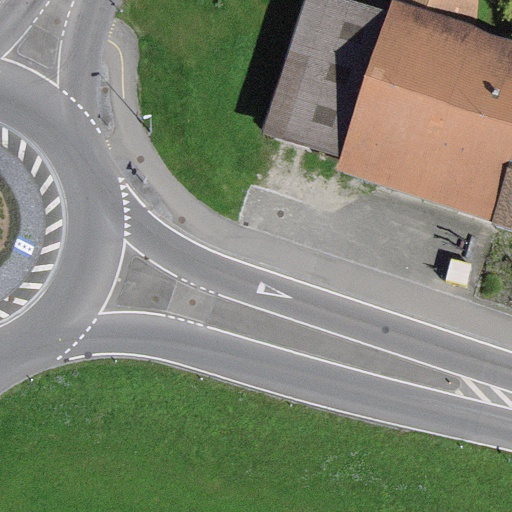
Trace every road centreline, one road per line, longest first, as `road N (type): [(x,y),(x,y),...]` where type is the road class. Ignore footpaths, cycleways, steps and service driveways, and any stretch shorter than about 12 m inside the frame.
road 1 (primary): [(106,270),(511,398)]
road 2 (primary): [(106,270),(113,225),(106,180),(86,140),(55,107),(15,85)]
road 3 (primary): [(0,367),(51,345),(84,312),(106,270)]
